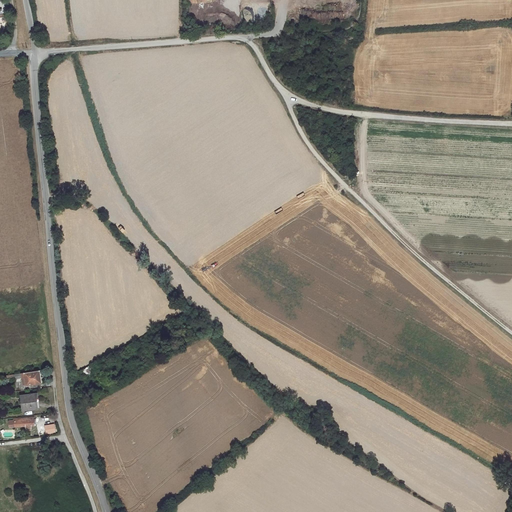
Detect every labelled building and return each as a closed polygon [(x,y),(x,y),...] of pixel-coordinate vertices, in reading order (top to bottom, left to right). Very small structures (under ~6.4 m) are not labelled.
[(179,319),(189,313),(190,312),(188,310),(177,316),(179,319)] [(90,365),(81,371),(84,376),(90,372),(89,370),(92,369),(90,365)] [(39,371),(26,372),(27,377),(25,377),(23,378),(22,379),(23,381),(22,382),(22,383),(23,385),(24,385),(25,385),(41,383),(39,371)] [(36,408),(35,399),(37,399),(36,394),(20,396),(22,411),(31,411),(31,408),(36,408)] [(9,423),(9,427),(26,426),(26,430),(31,429),(31,426),(34,426),(34,424),(34,419),(17,420),(17,419),(14,419),(14,422),(13,422),(9,423)]
